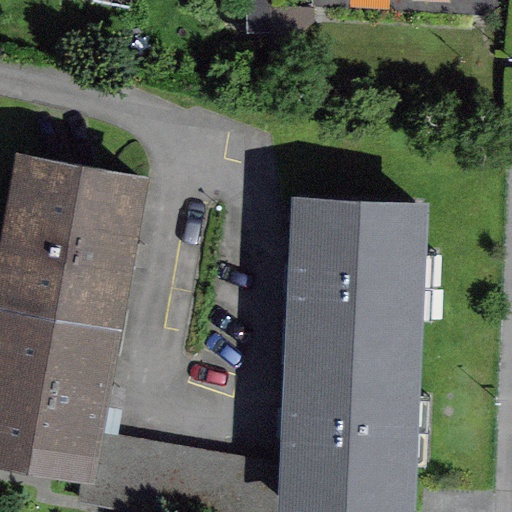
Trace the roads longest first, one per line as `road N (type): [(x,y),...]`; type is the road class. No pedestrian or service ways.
road 1 (residential): [(183,140),(257,214),(269,247),(254,421),(138,404)]
road 2 (residential): [(138,404),(183,140)]
road 3 (residential): [(0,74),(129,107),(183,140)]
